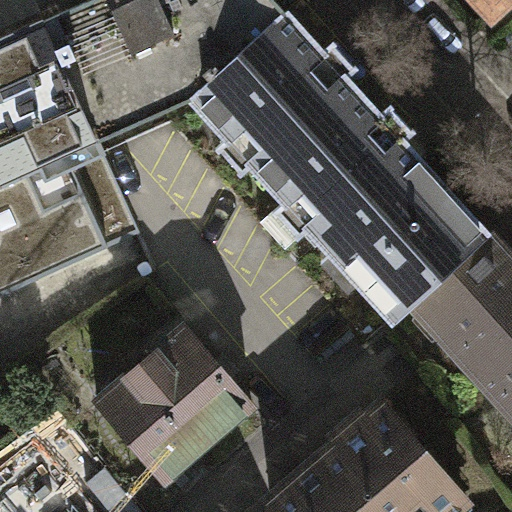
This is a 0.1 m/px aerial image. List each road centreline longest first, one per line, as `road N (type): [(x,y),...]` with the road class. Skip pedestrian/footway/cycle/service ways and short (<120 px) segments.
road 1 (residential): [(192,511),(359,366)]
road 2 (residential): [(378,0),(511,145)]
